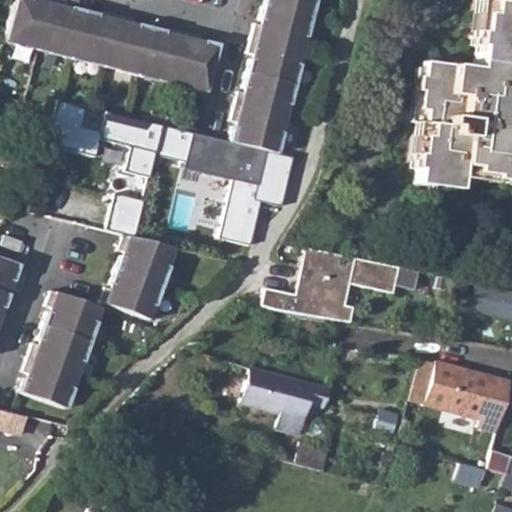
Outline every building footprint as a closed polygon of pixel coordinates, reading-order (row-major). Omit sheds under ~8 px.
[(37,49),(48,0),(47,0),(34,0),(33,8),(27,6),(28,0),(12,0),(2,44),(23,49),(24,46),(37,49)] [(48,0),(37,49),(50,52),(48,55),(70,61),(81,13),(67,9),(65,17),(60,16),(63,4),(48,0)] [(261,0),(260,3),(310,15),(313,0),(261,0)] [(407,188),(450,193),(453,176),(482,179),(482,184),(499,186),(499,181),(511,182),(511,132),(507,132),(510,102),(511,101),(511,89),(511,0),(479,0),(471,70),(417,63),(410,126),(415,126),(412,158),(408,158),(407,188)] [(249,36),(297,48),(301,34),(305,35),(310,15),(260,3),(257,17),(261,17),(259,22),(253,21),(249,36)] [(103,66),(116,18),(101,14),(98,25),(92,24),(94,16),(81,13),(70,61),(89,66),(90,63),(103,66)] [(135,78),(147,29),(134,26),(132,34),(127,33),(130,21),(116,18),(103,66),(116,70),(116,73),(135,78)] [(169,83),(182,35),(167,31),(164,43),(159,41),(161,33),(147,29),(135,78),(156,83),(157,80),(169,83)] [(203,95),(215,47),(200,43),(198,51),(194,50),(197,39),(182,35),(169,83),(183,86),(182,89),(203,95)] [(244,70),(292,82),(298,62),(294,61),(297,48),(249,36),(245,51),(251,52),(250,56),(247,56),(244,70)] [(232,103),(280,115),(283,102),(287,103),(292,82),(244,70),(240,85),(243,86),(242,91),(235,89),(232,103)] [(97,136),(99,130),(80,125),(85,105),(55,98),(44,141),(93,153),(97,136)] [(228,140),(274,152),(280,130),(276,129),(280,115),(232,103),(228,118),(235,120),(234,124),(232,124),(228,140)] [(99,130),(97,136),(130,145),(124,170),(148,176),(154,153),(161,124),(104,109),(99,130)] [(279,205),(291,156),(274,152),(228,140),(161,124),(154,153),(184,160),(183,166),(232,178),(218,236),(248,243),(259,199),(279,205)] [(141,200),(113,193),(104,228),(132,235),(141,200)] [(108,272),(156,290),(163,270),(159,268),(167,249),(118,237),(113,252),(118,254),(117,260),(113,258),(108,272)] [(391,270),(297,249),(287,298),(257,291),(253,309),(269,314),(342,325),(345,310),(336,308),(340,286),(385,296),(391,270)] [(15,267),(0,261),(0,296),(3,297),(8,299),(13,284),(8,283),(15,267)] [(94,304),(141,321),(146,309),(149,310),(156,290),(108,272),(104,285),(108,287),(106,292),(99,289),(94,304)] [(467,301),(453,298),(447,325),(469,328),(472,313),(511,321),(511,295),(470,287),(467,301)] [(37,327),(84,345),(90,328),(91,323),(87,322),(92,310),(46,293),(40,307),(46,310),(45,314),(42,313),(37,327)] [(84,345),(37,327),(32,342),(35,343),(33,347),(27,345),(22,359),(69,376),(74,363),(78,365),(84,345)] [(254,350),(279,360),(285,346),(260,336),(254,350)] [(69,376),(22,359),(17,374),(23,376),(21,380),(18,379),(13,394),(60,411),(68,390),(64,388),(69,376)] [(489,434),(503,383),(429,362),(416,405),(472,421),(470,428),(489,434)] [(270,431),(291,435),(298,407),(314,410),(320,390),(246,372),(236,407),(273,417),(270,431)] [(0,412),(0,434),(15,438),(20,417),(0,412)] [(289,468),(317,475),(323,450),(295,443),(289,468)] [(483,454),(477,474),(478,473),(499,479),(505,460),(483,454)] [(511,462),(505,460),(499,479),(495,490),(511,495),(511,462)] [(86,511),(115,511),(119,500),(92,493),(86,511)]
